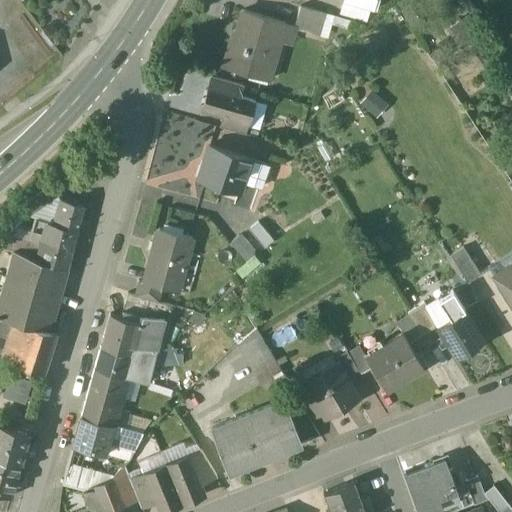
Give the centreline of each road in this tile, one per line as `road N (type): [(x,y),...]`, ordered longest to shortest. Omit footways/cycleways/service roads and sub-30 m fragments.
road 1 (residential): [(102,69),(135,130),(134,159),(31,511)]
road 2 (residential): [(511,396),(218,511)]
road 3 (primary): [(0,173),(102,69)]
